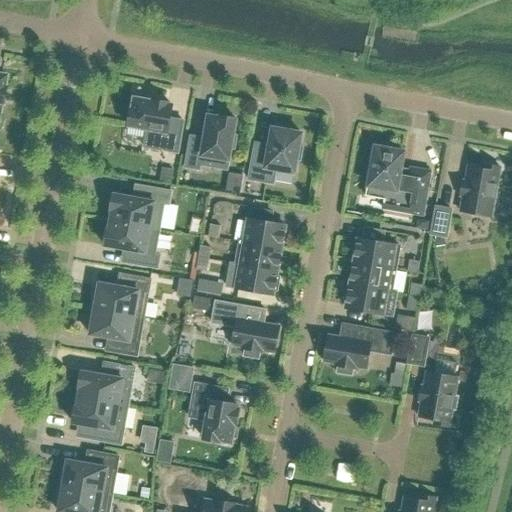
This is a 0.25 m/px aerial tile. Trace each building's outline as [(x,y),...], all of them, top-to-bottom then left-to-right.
[(152,102),(134,99),(132,110),(131,110),(128,126),(147,129),(144,147),(178,153),(183,121),(169,119),(172,105),(169,105),(169,103),(153,101),(152,102)] [(220,118),(208,116),(203,145),(189,142),(185,167),(199,170),(200,165),(227,170),(236,120),(220,117),(220,118)] [(290,132),(291,128),(276,126),(276,129),(272,128),(268,151),(254,149),(248,180),(273,184),(276,170),(295,173),(302,134),(290,132)] [(144,169),(149,149),(117,141),(111,160),(144,169)] [(423,216),(427,193),(431,172),(411,168),(410,170),(401,169),(405,152),(400,151),(401,148),(387,145),(386,149),(375,147),(372,159),(369,159),(366,173),(370,174),(366,196),(383,199),(382,209),(423,216)] [(492,217),(500,168),(485,165),(484,170),(468,167),(465,181),(463,181),(460,197),(463,197),(460,211),(492,217)] [(173,184),(174,169),(162,168),(161,183),(173,184)] [(110,220),(160,229),(164,204),(169,205),(171,192),(141,187),(139,199),(114,195),(111,211),(112,211),(110,220)] [(447,237),(452,210),(436,207),(431,235),(447,237)] [(239,242),(281,249),(285,226),(248,219),(244,242),(240,241),(239,242)] [(155,255),(160,229),(110,220),(109,230),(108,230),(105,246),(130,250),(127,263),(157,268),(160,255),(155,255)] [(417,221),(416,228),(427,231),(429,223),(417,221)] [(220,237),(222,226),(210,224),(209,236),(220,237)] [(354,262),(396,269),(400,247),(358,239),(354,262)] [(235,264),(277,272),(281,249),(239,242),(235,264)] [(201,245),(199,258),(209,260),(212,247),(201,245)] [(193,280),(198,253),(192,252),(188,279),(193,280)] [(209,260),(199,258),(197,269),(208,271),(209,260)] [(418,274),(420,262),(410,260),(407,271),(418,274)] [(350,285),(396,293),(397,292),(392,291),(396,269),(354,262),(350,285)] [(273,295),(277,272),(235,264),(235,265),(240,266),(238,277),(229,275),(227,287),(273,295)] [(94,309),(144,318),(151,280),(126,275),(123,288),(100,284),(99,288),(95,287),(92,303),(95,304),(94,309)] [(177,278),(174,294),(187,296),(189,280),(177,278)] [(213,294),(215,282),(199,279),(196,291),(213,294)] [(420,297),(422,285),(411,284),(410,295),(420,297)] [(392,316),(396,293),(350,285),(349,290),(346,289),(343,303),(347,304),(346,308),(392,316)] [(209,311),(210,298),(194,296),(193,308),(209,311)] [(408,296),(406,308),(417,310),(419,298),(408,296)] [(241,348),(244,349),(243,357),(258,360),(260,352),(263,352),(263,351),(274,353),(279,326),(263,324),(265,310),(215,302),(211,323),(235,327),(232,346),(241,347),(241,348)] [(137,356),(144,318),(94,309),(93,314),(90,313),(87,329),(91,330),(90,335),(114,339),(112,352),(137,356)] [(177,334),(198,335),(199,312),(178,311),(177,334)] [(335,365),(337,366),(335,374),(351,377),(353,368),(356,369),(357,368),(366,369),(369,351),(391,355),(394,334),(343,325),(340,338),(329,336),(324,362),(335,364),(335,365)] [(424,366),(429,339),(413,336),(408,363),(424,366)] [(397,362),(395,375),(403,376),(405,364),(397,362)] [(79,398),(128,407),(135,369),(109,364),(107,377),(82,372),(79,388),(80,388),(79,398)] [(189,386),(191,369),(174,366),(172,383),(189,386)] [(148,370),(146,381),(161,384),(163,373),(148,370)] [(455,396),(458,378),(426,372),(424,387),(422,386),(419,402),(421,402),(418,417),(434,420),(433,424),(449,427),(452,410),(456,411),(458,397),(455,396)] [(235,425),(238,409),(237,409),(237,406),(225,403),(228,390),(195,384),(189,417),(206,420),(203,439),(219,442),(220,441),(231,443),(234,425),(235,425)] [(121,445),(128,407),(79,398),(77,407),(76,407),(73,423),(98,428),(96,440),(121,445)] [(145,442),(144,451),(153,453),(154,443),(145,442)] [(63,486),(112,495),(119,457),(93,452),(91,465),(67,461),(66,466),(63,465),(60,480),(64,481),(63,486)] [(108,511),(112,495),(63,486),(62,491),(58,491),(56,506),(59,507),(58,511),(60,511),(108,511)] [(433,511),(436,498),(421,496),(420,500),(404,498),(401,511),(399,511),(398,511),(433,511)] [(214,502),(205,500),(202,511),(245,511),(247,508),(236,506),(236,504),(214,501),(214,502)]
